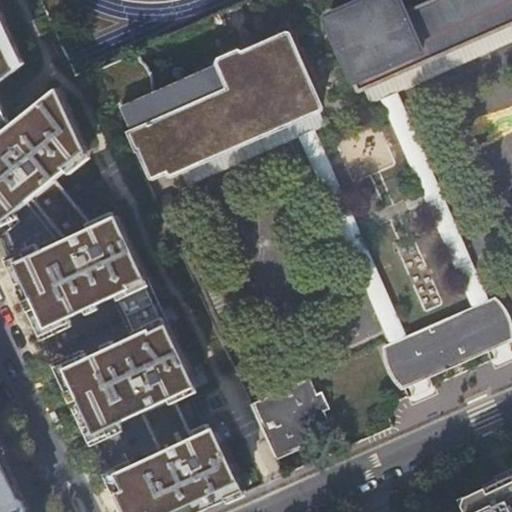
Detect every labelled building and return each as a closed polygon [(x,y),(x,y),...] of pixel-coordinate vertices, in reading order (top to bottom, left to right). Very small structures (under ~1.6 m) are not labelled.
[(511,0),(361,0),(329,14),(330,22),(360,90),(374,84),(391,76),(511,22),(511,0)] [(0,81),(18,67),(0,28),(0,81)] [(219,62),(154,91),(151,85),(151,79),(149,72),(148,69),(145,65),(140,59),(136,50),(103,66),(106,72),(102,74),(116,103),(120,101),(122,104),(121,105),(133,130),(130,131),(137,147),(140,146),(153,174),(156,175),(172,168),(175,172),(291,120),(308,113),(319,108),(320,102),(290,34),(285,33),(244,51),(238,49),(221,57),(219,62)] [(391,76),(374,84),(473,307),(489,301),(490,300),(391,76)] [(0,133),(0,221),(27,199),(56,175),(87,150),(59,88),(23,116),(0,133)] [(0,99),(0,133),(23,116),(10,120),(0,99)] [(390,343),(407,336),(308,113),(291,120),(390,343)] [(96,226),(56,175),(27,199),(61,242),(96,226)] [(61,242),(13,263),(43,327),(112,293),(143,278),(150,275),(122,215),(96,226),(61,242)] [(186,247),(179,250),(218,335),(231,329),(228,322),(223,325),(186,247)] [(143,278),(112,293),(132,338),(163,324),(143,278)] [(489,301),(473,307),(407,336),(390,343),(386,345),(386,353),(386,357),(386,360),(389,367),(392,373),(395,377),(402,383),(511,335),(511,329),(510,321),(508,316),(506,311),(503,307),(500,304),(494,298),(490,300),(489,301)] [(132,338),(62,369),(83,413),(92,434),(143,410),(175,396),(200,384),(169,321),(163,324),(132,338)] [(307,380),(251,404),(274,454),(329,431),(307,380)] [(175,396),(143,410),(162,451),(195,436),(175,396)] [(162,451),(110,475),(120,497),(126,511),(149,511),(151,511),(195,511),(246,489),(216,426),(195,436),(162,451)] [(5,450),(0,439),(0,511),(29,511),(1,451),(5,450)] [(511,511),(511,476),(453,504),(454,509),(447,511),(511,511)]
